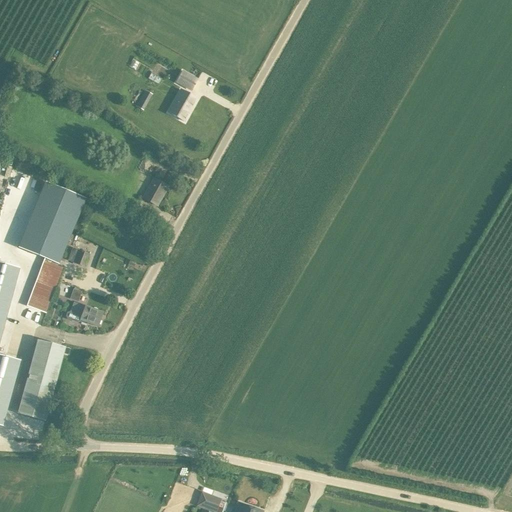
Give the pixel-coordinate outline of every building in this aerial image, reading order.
[(197,80),(182,72),(176,82),(191,91),(197,80)] [(149,79),(160,83),(162,77),(151,73),(149,79)] [(137,106),(146,111),(154,94),(145,89),(137,106)] [(168,113),(184,122),(196,99),(181,90),(168,113)] [(152,179),(142,197),(157,206),(167,187),(152,179)] [(58,264),(61,256),(85,199),(45,183),(18,247),(19,247),(18,248),(58,264)] [(74,248),(69,261),(84,267),(89,254),(74,248)] [(46,313),(62,268),(42,261),(26,306),(46,313)] [(0,265),(0,277),(14,281),(17,270),(0,265)] [(0,277),(0,288),(11,291),(14,281),(0,277)] [(0,288),(0,299),(8,302),(11,291),(0,288)] [(0,299),(0,311),(5,313),(8,302),(0,299)] [(86,324),(87,323),(97,326),(102,313),(73,302),(70,311),(67,313),(66,316),(67,319),(77,322),(79,321),(80,320),(82,321),(81,322),(86,324)] [(17,413),(44,420),(65,347),(38,339),(17,413)] [(2,357),(0,365),(0,379),(11,382),(17,361),(2,357)] [(0,390),(8,392),(11,382),(0,379),(0,390)] [(0,390),(0,401),(6,403),(8,392),(0,390)] [(215,511),(220,499),(202,493),(197,506),(212,511),(215,511)] [(262,511),(263,511),(238,503),(235,511),(262,511)]
